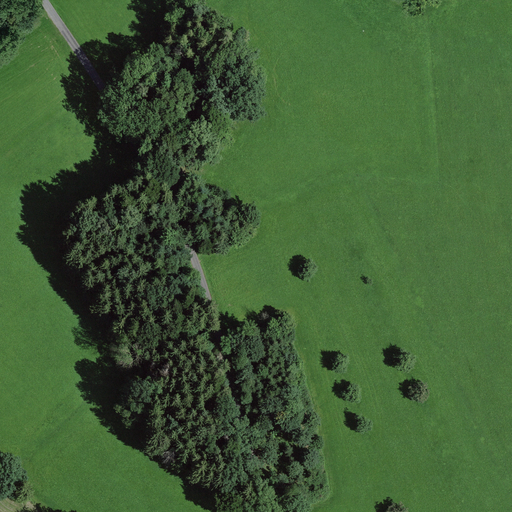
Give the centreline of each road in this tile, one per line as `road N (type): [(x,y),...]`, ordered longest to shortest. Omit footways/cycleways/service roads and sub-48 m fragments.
road 1 (unclassified): [(262,511),(200,272),(154,164),(43,0)]
road 2 (track): [(246,439),(196,383),(131,353)]
